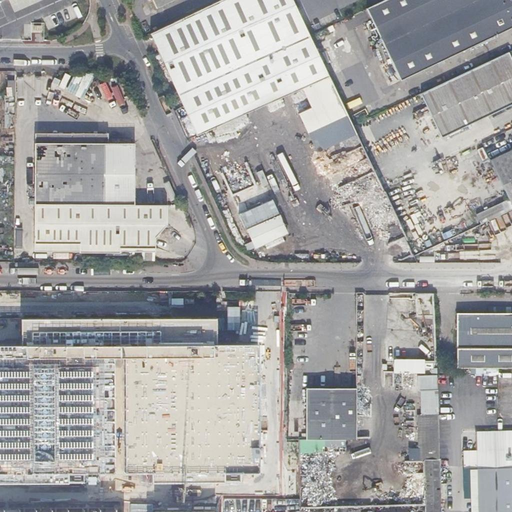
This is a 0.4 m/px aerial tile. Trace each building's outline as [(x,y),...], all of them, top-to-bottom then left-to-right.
[(330,76),(295,3),(293,0),(218,0),(151,31),(197,134),(290,93),(330,76)] [(511,0),(383,0),(365,9),(399,81),(511,27),(511,0)] [(43,33),(42,28),(42,24),(30,24),(31,33),(43,33)] [(511,49),(421,93),(442,137),(511,104),(511,49)] [(74,73),(70,82),(83,88),(91,73),(74,73)] [(357,134),(330,76),(290,93),(317,152),(357,134)] [(15,80),(11,80),(7,80),(6,94),(15,94),(15,80)] [(70,82),(67,87),(70,88),(81,94),(83,88),(70,82)] [(81,94),(70,88),(68,91),(82,98),(83,95),(81,94)] [(34,130),(34,140),(107,140),(107,130),(34,130)] [(367,154),(357,134),(317,152),(327,172),(367,154)] [(134,202),(134,171),(134,156),(139,156),(139,148),(134,148),(134,140),(130,140),(130,135),(111,135),(111,140),(107,140),(34,140),(33,246),(77,246),(77,248),(97,248),(97,202),(134,202)] [(511,151),(491,161),(511,204),(511,151)] [(367,154),(327,172),(345,211),(385,192),(367,154)] [(134,202),(97,202),(97,248),(97,255),(153,254),(153,231),(167,223),(167,202),(134,202)] [(477,223),(506,211),(503,202),(474,214),(477,223)] [(290,233),(282,216),(251,230),(255,241),(248,244),(251,251),(258,247),(260,252),(267,249),(269,252),(286,244),(283,237),(266,245),(265,245),(290,233)] [(189,304),(90,304),(90,370),(99,370),(99,409),(132,409),(132,422),(189,423),(189,327),(189,318),(189,304)] [(17,317),(17,313),(0,313),(0,403),(27,403),(27,353),(22,353),(17,317)] [(511,313),(484,314),(453,314),(453,368),(511,367),(511,313)] [(36,316),(17,317),(22,353),(27,353),(27,403),(35,403),(36,316)] [(200,318),(189,318),(189,327),(200,327),(200,318)] [(219,318),(209,318),(200,318),(200,327),(199,383),(226,383),(226,345),(265,345),(265,318),(226,318),(226,328),(219,328),(219,318)] [(305,388),(305,439),(354,439),(355,388),(305,388)] [(422,460),(423,475),(424,504),(439,504),(437,415),(415,416),(417,460),(422,460)] [(29,467),(43,466),(43,463),(42,432),(28,433),(29,467)] [(0,437),(0,511),(43,511),(43,510),(43,466),(29,467),(28,433),(25,433),(25,437),(0,437)] [(257,499),(257,474),(257,448),(152,449),(151,499),(257,499)] [(511,511),(511,468),(476,470),(477,511),(511,511)]
